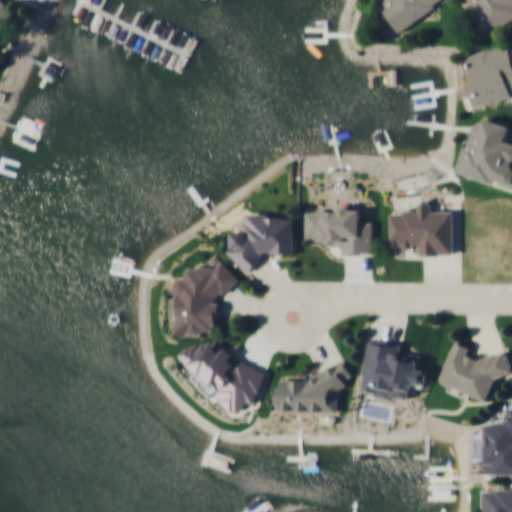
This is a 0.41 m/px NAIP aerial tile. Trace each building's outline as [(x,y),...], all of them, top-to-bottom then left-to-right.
[(0,0),(0,39),(23,20),(5,0),(0,0)] [(381,0),(400,29),(446,0),(381,0)] [(511,0),(470,0),(489,33),(511,20),(511,0)] [(511,44),(469,54),(472,71),(461,74),(468,105),(511,95),(511,44)] [(462,173),(511,186),(511,137),(510,137),(511,129),(511,124),(477,115),(462,173)] [(454,254),(454,214),(434,214),(434,208),(392,208),(392,243),(423,244),(423,254),(454,254)] [(295,217),(287,217),(287,213),(246,212),(246,230),(232,230),(231,263),(259,264),(259,252),(294,253),(295,217)] [(218,333),(219,289),(236,290),(237,266),(188,265),(187,277),(177,277),(176,332),(218,333)] [(362,392),(411,399),(412,385),(425,387),(428,368),(420,367),(422,347),(369,340),(362,392)] [(489,400),(499,374),(507,377),(511,363),(511,362),(473,347),(456,340),(441,380),(450,383),(447,390),(468,398),(471,393),(489,400)] [(340,387),(347,387),(347,378),(349,378),(349,373),(278,372),(277,410),(340,411),(340,387)] [(511,511),(511,487),(485,487),(485,511),(511,511)]
